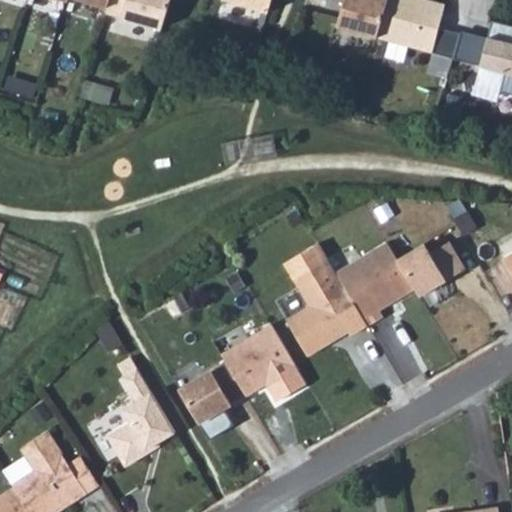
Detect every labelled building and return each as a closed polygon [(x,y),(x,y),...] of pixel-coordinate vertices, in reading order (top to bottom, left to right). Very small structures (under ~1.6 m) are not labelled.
[(170,0),(113,0),(113,3),(110,13),(162,28),(170,0)] [(224,0),(268,13),(272,0),(224,0)] [(378,37),(388,0),(345,0),(338,25),(378,37)] [(446,5),(429,0),(388,0),(378,37),(453,58),(460,35),(439,29),(446,5)] [(511,75),(511,44),(488,38),(480,67),(511,75)] [(159,44),(155,56),(170,61),(174,48),(159,44)] [(340,96),(336,109),(351,114),(355,101),(340,96)] [(417,116),(413,128),(428,133),(432,120),(417,116)] [(389,204),(376,211),(383,225),(397,218),(389,204)] [(297,208),(287,214),(292,225),(303,220),(297,208)] [(466,215),(453,222),(461,236),(474,229),(466,215)] [(393,240),(341,270),(372,322),(373,323),(389,314),(384,307),(420,286),(402,256),(393,240)] [(429,240),(402,256),(420,286),(424,293),(451,277),(429,240)] [(315,303),(292,317),(313,352),(353,329),(355,332),(372,322),(341,270),(333,256),(299,276),(315,303)] [(237,271),(225,278),(235,295),(247,289),(237,271)] [(184,293),(168,300),(174,312),(190,305),(184,293)] [(226,351),(231,359),(249,389),(252,393),(302,363),(276,321),(226,351)] [(112,325),(100,332),(109,349),(122,343),(112,325)] [(231,359),(184,387),(204,419),(236,400),(235,398),(249,389),(231,359)] [(112,432),(130,463),(154,449),(151,445),(180,429),(143,364),(126,373),(140,398),(127,405),(135,419),(112,432)] [(42,402),(29,409),(37,423),(50,416),(42,402)] [(41,469),(19,484),(37,511),(56,511),(73,502),(74,496),(89,486),(51,430),(26,446),(41,469)] [(37,511),(19,484),(0,496),(0,511),(37,511)] [(503,511),(502,501),(431,510),(430,511),(503,511)]
